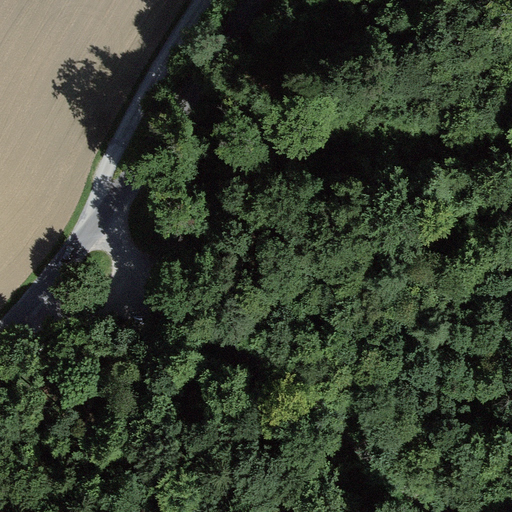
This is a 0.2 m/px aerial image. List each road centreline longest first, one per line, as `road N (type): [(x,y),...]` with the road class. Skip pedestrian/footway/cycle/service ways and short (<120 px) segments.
road 1 (track): [(17,306),(146,289),(252,355),(438,511)]
road 2 (unclassified): [(0,324),(88,226),(252,0)]
road 3 (track): [(146,289),(88,226),(112,143),(203,0)]
